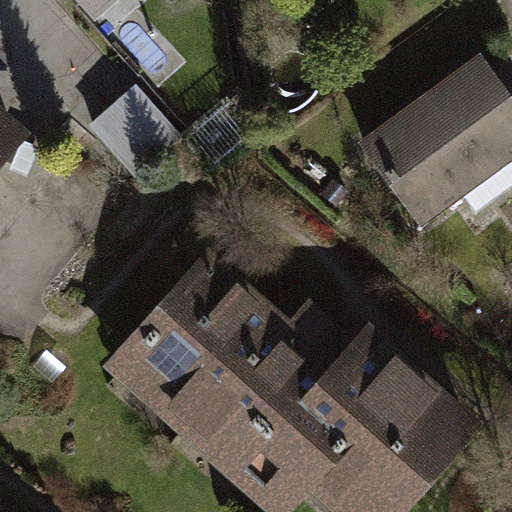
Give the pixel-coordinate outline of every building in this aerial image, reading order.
[(131,0),(83,0),(105,24),(131,0)] [(511,167),(511,106),(475,59),(360,148),(426,234),(511,167)] [(178,131),(136,92),(97,134),(139,173),(178,131)] [(0,108),(0,170),(31,137),(0,108)] [(287,325),(215,257),(109,370),(260,511),(300,511),(314,498),(329,511),(414,511),(486,436),(368,326),(351,345),(307,304),(287,325)]
